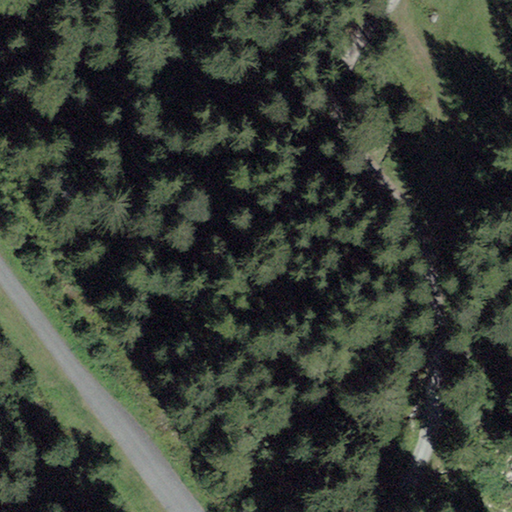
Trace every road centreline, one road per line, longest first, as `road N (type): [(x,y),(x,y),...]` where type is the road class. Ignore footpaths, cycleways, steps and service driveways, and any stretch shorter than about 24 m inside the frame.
road 1 (track): [(396,511),(428,462),(437,323),(360,153),(357,115),(370,61),(401,0)]
road 2 (unclassified): [(0,263),(183,511)]
